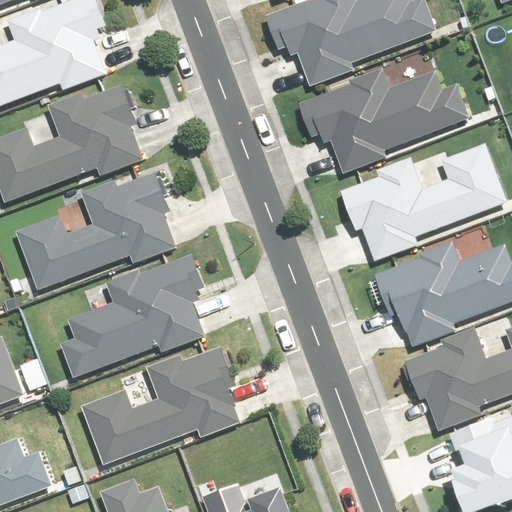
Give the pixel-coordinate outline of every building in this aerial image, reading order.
[(110,28),(100,0),(80,0),(0,29),(0,47),(2,52),(0,53),(0,110),(66,86),(69,93),(135,69),(119,25),(110,28)] [(0,0),(0,9),(27,0),(40,0),(42,4),(52,0),(0,0)] [(428,1),(415,6),(412,0),(375,0),(364,5),(362,0),(317,0),(271,18),(285,54),(294,50),(298,60),(304,57),(317,90),(358,74),(355,65),(440,33),(428,1)] [(389,153),(472,123),(460,90),(448,95),(441,76),(398,92),(390,70),(355,83),(357,88),(303,107),(315,140),(325,136),(329,146),(337,142),(351,180),(393,164),(389,153)] [(105,179),(147,165),(135,128),(143,125),(131,90),(92,103),(89,95),(49,109),(60,140),(37,148),(31,132),(0,142),(0,174),(10,205),(103,173),(105,179)] [(417,161),(384,174),(386,179),(345,194),(359,234),(368,231),(380,263),(418,249),(415,241),(508,207),(487,148),(447,162),(455,183),(429,193),(417,161)] [(136,265),(179,249),(167,216),(175,214),(161,176),(119,191),(116,183),(85,193),(97,225),(70,235),(64,218),(23,233),(44,292),(134,260),(136,265)] [(456,326),(511,305),(511,253),(510,247),(465,264),(457,245),(428,255),(430,261),(377,281),(387,308),(398,304),(415,350),(459,334),(456,326)] [(81,341),(68,346),(80,378),(166,347),(168,352),(208,338),(197,308),(203,305),(199,294),(208,291),(198,261),(147,280),(144,273),(113,285),(120,305),(74,321),(81,341)] [(484,407),(511,395),(511,352),(491,361),(479,331),(452,342),(454,348),(410,366),(425,405),(433,402),(445,434),(487,417),(484,407)] [(243,417),(234,394),(243,391),(227,349),(187,364),(184,357),(153,369),(164,399),(139,408),(134,392),(87,410),(108,467),(203,432),(207,443),(247,428),(243,417)] [(463,486),(470,511),(496,511),(511,507),(511,414),(472,426),(479,446),(465,450),(471,469),(461,472),(465,485),(463,486)] [(13,433),(0,438),(0,496),(48,477),(35,446),(20,452),(13,433)] [(319,498),(303,461),(286,468),(302,505),(319,498)] [(169,511),(159,482),(140,488),(134,473),(103,484),(112,511),(169,511)] [(243,481),(208,494),(214,511),(301,511),(290,483),(249,498),(243,481)]
